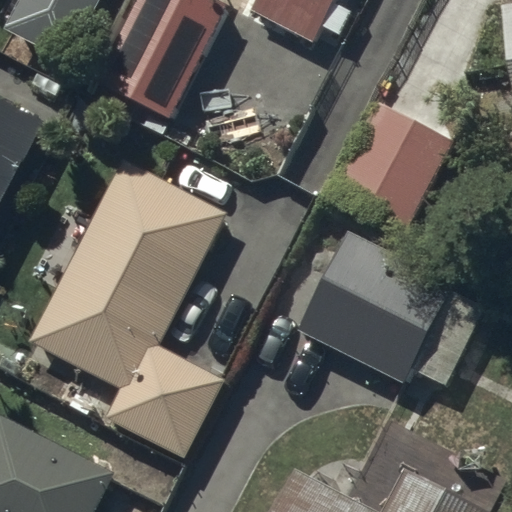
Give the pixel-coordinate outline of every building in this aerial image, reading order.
[(115,0),(33,0),(12,43),(77,76),(115,0)] [(228,19),(188,0),(149,0),(104,98),(176,131),(228,19)] [(267,0),(257,21),(319,53),(346,0),(267,0)] [(0,244),(55,134),(0,107),(0,244)] [(456,158),(382,117),(332,207),(406,248),(456,158)] [(225,228),(130,178),(36,356),(131,406),(225,228)] [(485,315),(350,246),(301,342),(406,395),(415,379),(445,394),(485,315)] [(189,469),(232,391),(167,356),(124,433),(189,469)] [(103,511),(116,487),(2,429),(0,433),(0,511),(103,511)] [(383,507),(296,461),(269,511),(488,511),(491,508),(406,464),(383,507)]
